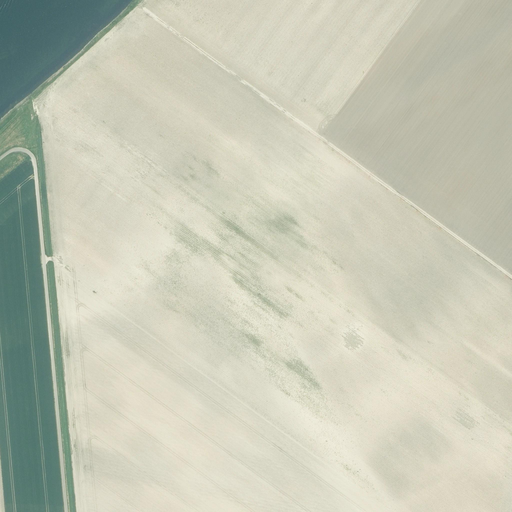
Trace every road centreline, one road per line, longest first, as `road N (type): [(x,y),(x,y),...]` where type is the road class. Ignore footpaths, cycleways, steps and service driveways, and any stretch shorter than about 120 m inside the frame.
road 1 (track): [(145,9),(511,278)]
road 2 (residential): [(0,159),(21,149),(34,162),(65,511)]
